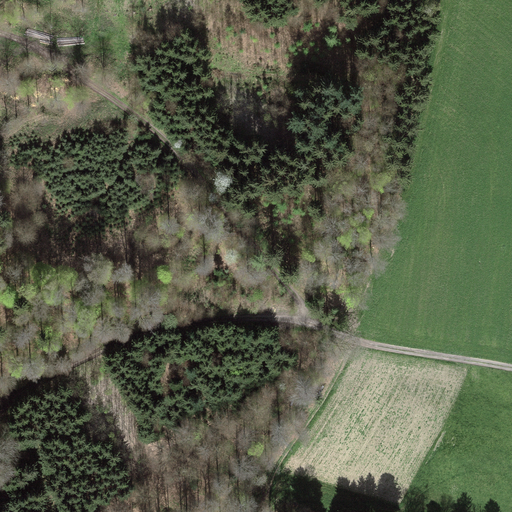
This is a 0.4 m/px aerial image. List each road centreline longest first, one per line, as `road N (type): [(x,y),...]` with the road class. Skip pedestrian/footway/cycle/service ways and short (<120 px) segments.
road 1 (track): [(311,324),(264,243),(169,142),(44,49)]
road 2 (track): [(311,324),(160,326),(0,401)]
road 3 (track): [(511,366),(311,324)]
road 4 (track): [(355,338),(265,511)]
